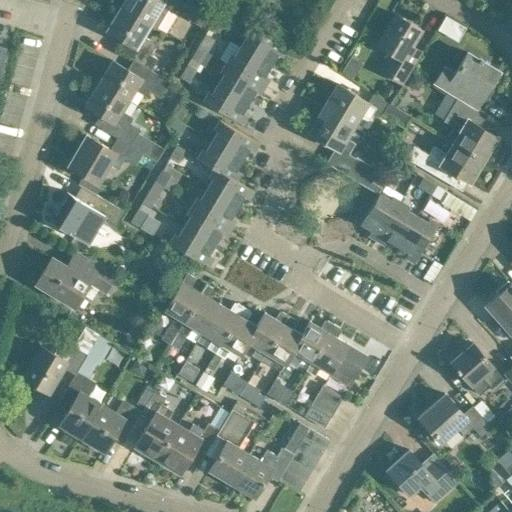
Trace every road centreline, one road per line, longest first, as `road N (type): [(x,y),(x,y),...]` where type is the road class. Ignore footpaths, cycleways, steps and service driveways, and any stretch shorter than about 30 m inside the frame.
road 1 (residential): [(297,259),(270,243),(264,223),(281,192),(283,104),(342,0)]
road 2 (residential): [(0,269),(67,20)]
road 3 (residential): [(185,511),(44,474),(0,440)]
road 4 (residential): [(315,511),(411,352)]
road 5 (residential): [(442,300),(353,246),(297,259)]
road 6 (residential): [(411,352),(307,288),(297,259)]
road 7 (residential): [(511,187),(442,300)]
